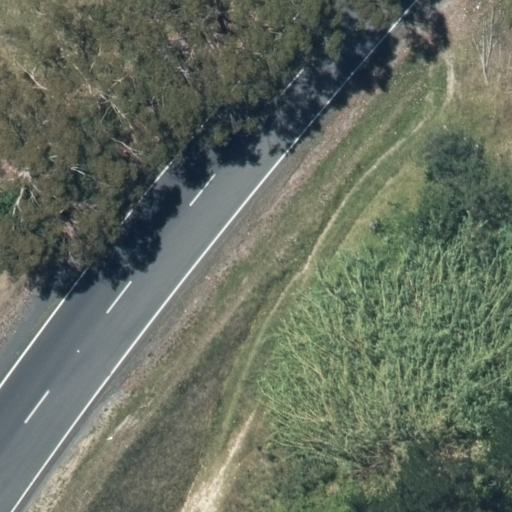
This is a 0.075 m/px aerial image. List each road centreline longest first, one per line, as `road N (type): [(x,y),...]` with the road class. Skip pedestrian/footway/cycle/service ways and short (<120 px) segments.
road 1 (tertiary): [(406,0),(0,490)]
road 2 (track): [(470,0),(477,80),(333,247),(201,511)]
